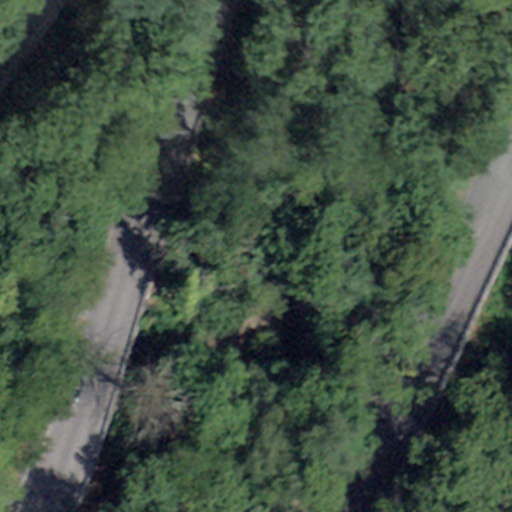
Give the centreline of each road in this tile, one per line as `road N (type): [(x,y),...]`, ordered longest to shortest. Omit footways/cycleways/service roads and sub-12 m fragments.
road 1 (tertiary): [(207,0),(47,511)]
road 2 (tertiary): [(353,511),(511,163)]
